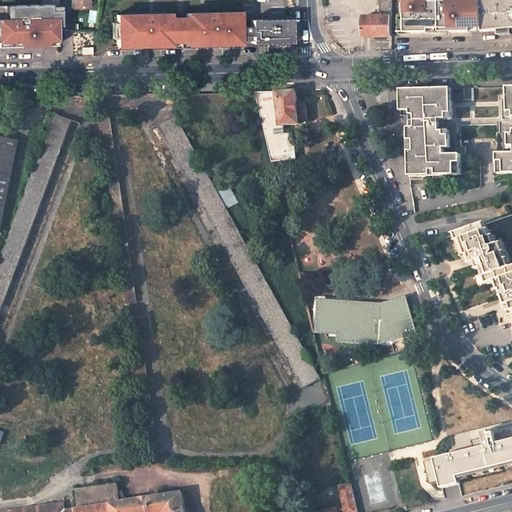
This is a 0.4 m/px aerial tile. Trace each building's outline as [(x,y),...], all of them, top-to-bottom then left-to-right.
[(72,0),(72,9),(89,9),(88,0),(72,0)] [(382,17),(363,17),(363,38),(379,38),(392,37),(392,0),(380,0),(380,11),(382,11),(382,17)] [(461,32),(483,31),(481,0),(399,0),(400,33),(415,33),(440,32),(442,32),(442,29),(450,29),(450,32),(461,32)] [(511,0),(481,0),(483,31),(511,28),(511,0)] [(55,25),(60,25),(59,10),(50,11),(50,5),(0,6),(0,41),(18,41),(18,46),(21,46),(56,45),(55,25)] [(116,38),(116,46),(147,45),(169,45),(169,41),(186,41),(186,44),(208,44),(239,44),(239,40),(266,39),(266,43),(274,43),(290,42),(290,19),(250,20),(250,27),(239,27),(238,12),(185,13),(185,17),(168,17),(168,13),(115,14),(116,22),(111,22),(112,38),(116,38)] [(511,87),(508,88),(509,113),(511,112),(511,134),(510,135),(510,147),(511,147),(511,154),(498,154),(499,175),(511,174),(511,87)] [(414,90),(401,90),(402,116),(408,116),(409,147),(410,175),(462,175),(461,156),(445,156),(445,149),(451,149),(451,137),(445,137),(445,133),(444,120),(453,120),(453,89),(440,90),(414,90)] [(298,104),(296,92),(281,93),(274,93),(271,97),(257,97),(262,120),(263,120),(273,162),(298,160),(295,138),(293,136),(291,134),(287,134),(285,134),(284,130),(286,129),(286,126),(300,125),(299,122),(298,104)] [(299,122),(308,121),(306,104),(298,104),(299,122)] [(0,316),(73,121),(56,115),(55,118),(50,129),(0,264),(0,316)] [(55,118),(47,116),(44,127),(50,129),(55,118)] [(110,117),(99,119),(145,437),(157,435),(110,117)] [(175,117),(158,127),(302,388),(321,379),(303,347),(299,341),(175,117)] [(0,216),(15,141),(0,137),(0,216)] [(228,208),(238,204),(232,187),(222,191),(228,208)] [(511,216),(457,235),(460,242),(463,241),(468,257),(470,256),(471,260),(473,265),(477,264),(480,271),(484,269),(489,285),(498,282),(501,291),(502,291),(506,301),(508,307),(511,305),(511,216)] [(320,301),(318,323),(341,324),(340,334),(351,335),(350,342),(371,344),(371,343),(375,344),(392,338),(392,341),(414,334),(405,302),(404,299),(382,306),(383,308),(353,306),(353,303),(320,301)] [(317,333),(340,334),(341,324),(318,323),(317,333)] [(312,341),(310,335),(299,341),(303,347),(312,341)] [(424,461),(429,482),(438,480),(439,485),(456,481),(455,474),(511,461),(511,436),(493,441),(491,429),(485,431),(485,429),(478,431),(482,444),(430,456),(430,459),(424,461)] [(63,504),(9,511),(184,511),(182,494),(120,503),(117,484),(73,490),(75,510),(64,511),(63,504)] [(337,509),(318,511),(356,511),(352,485),(340,487),(344,510),(338,511),(337,509)]
